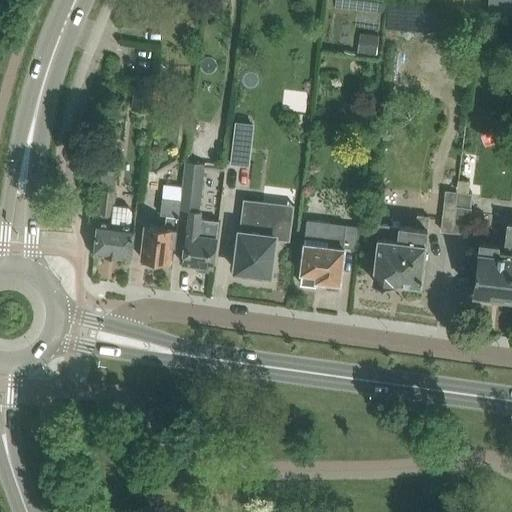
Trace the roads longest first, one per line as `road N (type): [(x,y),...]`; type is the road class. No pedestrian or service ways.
road 1 (residential): [(511,357),(158,307),(106,323)]
road 2 (secondary): [(511,400),(175,352)]
road 3 (secondary): [(24,165),(75,0)]
road 4 (secondary): [(51,334),(139,354),(175,352)]
